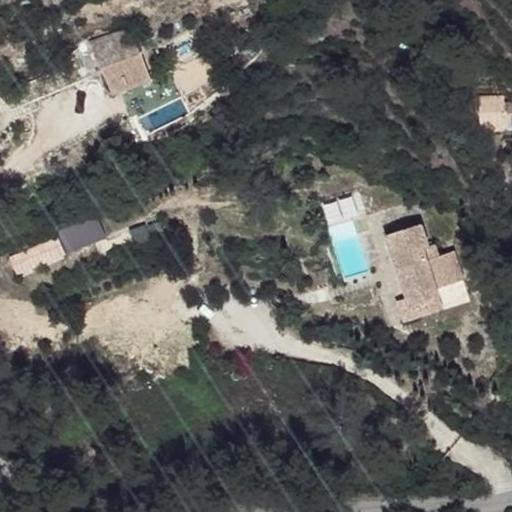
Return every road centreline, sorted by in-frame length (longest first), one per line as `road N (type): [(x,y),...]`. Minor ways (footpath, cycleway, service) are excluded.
road 1 (unknown): [(504,498),(480,452),(449,424),(250,312),(245,298),(253,272),(287,262)]
road 2 (unclassified): [(367,511),(511,497)]
